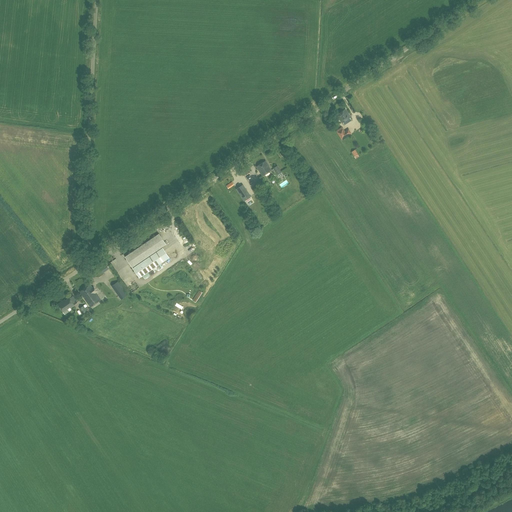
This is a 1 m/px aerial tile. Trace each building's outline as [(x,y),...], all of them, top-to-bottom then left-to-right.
[(344,125),(352,121),(350,118),(351,117),(345,109),(337,114),(342,122),(343,122),(344,125)] [(342,139),(348,136),(342,127),(337,131),(342,139)] [(263,176),(272,170),(266,161),(257,166),(263,176)] [(281,172),(282,172),(278,165),(273,168),(277,175),(277,174),(279,177),(283,175),(281,172)] [(243,185),(237,189),(245,201),(251,197),(243,185)] [(132,267),(166,244),(159,234),(126,256),(132,267)] [(140,277),(169,257),(163,248),(133,268),(140,277)] [(119,296),(125,291),(118,281),(112,286),(119,296)] [(90,307),(101,299),(96,293),(97,292),(94,287),(92,288),(90,284),(80,292),(90,307)] [(65,314),(70,311),(68,309),(78,303),(73,296),(63,303),(62,302),(59,305),(65,314)] [(84,314),(88,311),(83,305),(79,308),(84,314)]
